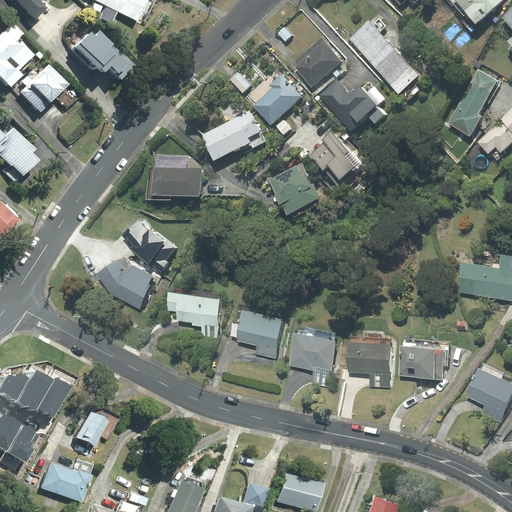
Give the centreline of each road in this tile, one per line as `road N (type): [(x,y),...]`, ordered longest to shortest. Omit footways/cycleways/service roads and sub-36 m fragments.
road 1 (tertiary): [(511,499),(436,457),(209,404),(9,302)]
road 2 (tertiary): [(262,0),(119,146),(9,302)]
